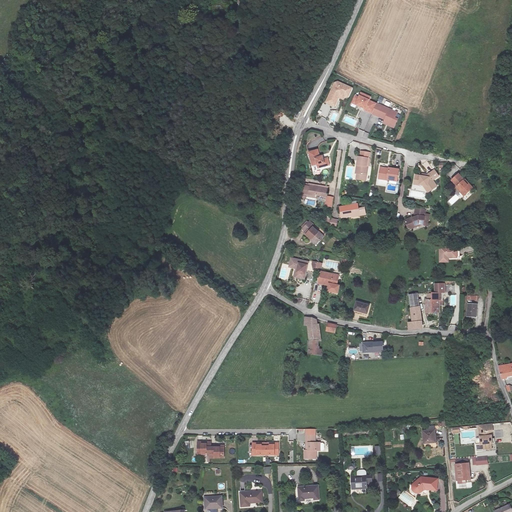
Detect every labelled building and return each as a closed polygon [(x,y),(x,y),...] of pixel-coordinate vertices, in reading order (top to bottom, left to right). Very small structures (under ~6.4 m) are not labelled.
[(334,82),(325,103),(336,108),(340,98),(348,101),(354,87),(339,81),(334,82)] [(355,94),(351,103),(366,108),(365,111),(372,113),(377,103),(370,100),(372,97),(361,92),(360,96),(355,94)] [(384,120),(383,123),(394,128),(399,118),(396,117),(398,111),(377,102),(377,103),(372,113),(372,115),(384,120)] [(318,114),(326,118),(332,108),(323,103),(318,114)] [(328,120),(335,125),(341,115),(333,110),(328,120)] [(319,125),(326,127),(328,119),(320,117),(319,125)] [(367,139),(369,133),(359,130),(357,136),(367,139)] [(317,150),(309,152),(312,166),(316,165),(317,169),(329,166),(327,158),(323,159),(322,156),(318,157),(317,150)] [(367,157),(357,155),(355,163),(358,164),(356,178),(366,179),(368,165),(366,164),(367,157)] [(385,167),(380,166),(378,178),(396,181),(398,169),(389,167),(389,169),(385,168),(385,167)] [(427,176),(416,174),(415,184),(420,185),(420,184),(423,184),(425,187),(427,186),(431,191),(437,186),(433,179),(439,175),(435,170),(427,174),(427,176)] [(472,188),(458,175),(452,181),(457,186),(456,188),(460,192),(462,191),(465,195),(472,188)] [(308,183),(305,194),(314,196),(314,194),(324,196),(326,187),(308,183)] [(447,202),(452,206),(460,198),(456,194),(447,202)] [(327,195),(325,206),(332,207),(334,197),(327,195)] [(357,205),(341,208),(343,218),(360,216),(357,205)] [(426,210),(416,208),(415,216),(417,217),(408,223),(413,229),(416,229),(419,227),(418,226),(422,223),(424,225),(428,225),(429,216),(425,216),(426,210)] [(337,226),(338,219),(327,217),(325,224),(337,226)] [(313,223),(309,220),(302,229),(305,232),(303,233),(316,244),(323,235),(311,225),(313,223)] [(448,262),(448,258),(447,255),(457,255),(457,247),(439,247),(439,262),(448,262)] [(304,279),(307,261),(291,258),(289,267),(294,268),(292,276),(304,279)] [(313,261),(311,268),(321,271),(323,263),(313,261)] [(339,276),(321,273),(318,284),(331,287),(330,292),(338,293),(339,286),(337,286),(339,276)] [(436,293),(433,293),(433,312),(439,312),(439,300),(441,300),(441,293),(445,293),(444,284),(436,284),(436,293)] [(408,295),(410,308),(419,307),(418,294),(408,295)] [(478,296),(467,295),(466,303),(477,304),(478,296)] [(368,304),(356,302),(354,310),(366,313),(368,304)] [(476,307),(466,306),(465,320),(475,320),(476,307)] [(419,307),(410,308),(411,313),(413,323),(409,324),(411,330),(421,329),(422,329),(422,325),(424,325),(423,318),(421,319),(419,307)] [(304,317),(304,326),(307,326),(309,341),(307,341),(308,353),(320,355),(321,351),(317,351),(317,341),(320,341),(319,324),(316,324),(316,320),(310,317),(304,317)] [(336,326),(327,325),(326,332),(335,333),(336,326)] [(384,353),(384,342),(363,343),(364,354),(384,353)] [(511,364),(499,366),(500,376),(501,379),(505,378),(505,376),(511,375),(511,364)] [(493,366),(483,369),(485,380),(482,380),(482,384),(490,381),(497,379),(496,376),(493,366)] [(491,423),(479,425),(481,443),(477,444),(477,450),(493,449),(492,443),(493,442),(492,437),(491,423)] [(435,444),(434,430),(421,431),(422,445),(435,444)] [(310,449),(306,449),(305,449),(305,457),(315,457),(315,449),(320,449),(320,442),(315,442),(315,434),(307,434),(307,441),(310,442),(310,449)] [(196,443),(196,451),(200,451),(200,455),(208,454),(213,454),(213,458),(221,458),(221,446),(209,446),(209,443),(196,443)] [(261,443),(252,443),(252,451),(256,452),(256,455),(274,455),(274,451),(278,451),(278,443),(269,443),(269,444),(261,444),(261,443)] [(348,464),(348,457),(344,457),(345,470),(356,469),(355,463),(348,464)] [(488,457),(477,458),(478,466),(489,465),(488,457)] [(469,473),(470,473),(469,465),(455,467),(456,481),(469,480),(469,473)] [(372,476),(352,477),(353,490),(367,489),(367,485),(372,484),(372,476)] [(437,491),(438,480),(421,478),(411,487),(412,490),(412,493),(414,494),(418,495),(425,490),(437,491)] [(298,487),(299,501),(305,501),(305,498),(314,498),(315,500),(320,499),(319,486),(298,487)] [(239,493),(240,507),(250,506),(249,503),(261,502),(261,491),(239,493)] [(223,509),(222,497),(206,498),(207,510),(223,509)]
